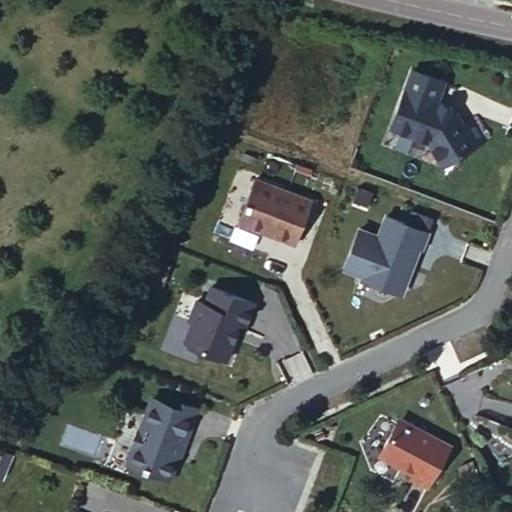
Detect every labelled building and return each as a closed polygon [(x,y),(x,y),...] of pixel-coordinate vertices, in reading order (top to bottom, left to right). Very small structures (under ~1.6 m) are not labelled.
[(446,72),(414,60),(391,117),(427,131),(442,155),(440,157),(444,165),(451,160),(457,156),(461,151),(464,146),(488,132),(474,110),(460,118),(451,104),(453,98),(438,92),(446,72)] [(310,190),(254,166),(237,210),(293,233),(310,190)] [(358,218),(342,258),(360,266),(360,269),(399,284),(418,238),(420,239),(427,223),(385,206),(377,226),(358,218)] [(183,330),(225,346),(236,317),(242,319),(252,291),(210,274),(203,291),(195,288),(187,308),(191,310),(183,330)] [(134,418),(127,435),(132,437),(125,454),(164,469),(177,438),(179,439),(196,397),(166,386),(163,392),(151,387),(138,419),(134,418)] [(447,448),(397,419),(376,455),(410,475),(408,479),(424,489),(447,448)]
